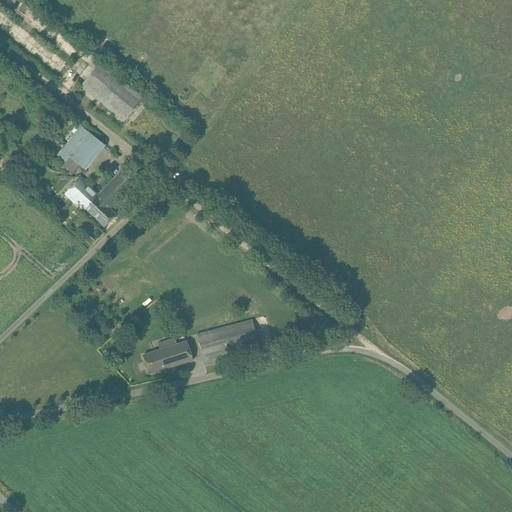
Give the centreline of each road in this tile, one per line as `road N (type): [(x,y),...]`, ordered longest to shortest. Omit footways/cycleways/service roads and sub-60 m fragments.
road 1 (unclassified): [(0,421),(321,350),(384,359)]
road 2 (unclassified): [(0,341),(173,181),(59,91)]
road 3 (track): [(173,181),(384,359)]
road 4 (unclassified): [(511,456),(384,359)]
